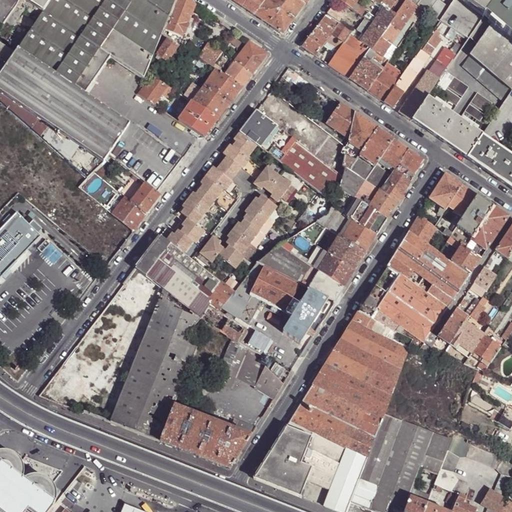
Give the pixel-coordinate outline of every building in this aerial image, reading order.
[(0,0),(0,23),(4,26),(11,18),(19,0),(0,0)] [(99,50),(112,31),(124,13),(105,0),(51,0),(43,12),(18,50),(85,95),(110,57),(99,50)] [(24,0),(43,12),(51,0),(24,0)] [(160,37),(162,34),(176,0),(105,0),(124,13),(160,37)] [(192,14),(195,6),(186,0),(177,0),(165,30),(182,38),(184,35),(187,25),(190,20),(192,14)] [(246,0),(241,6),(253,15),(264,0),(246,0)] [(266,0),(264,0),(253,15),(259,19),(264,22),(282,35),(294,19),(269,2),(266,0)] [(304,5),(296,0),(270,0),(269,2),(294,19),(304,5)] [(358,0),(337,0),(351,10),(356,3),(358,0)] [(417,7),(406,0),(405,0),(396,15),(383,33),(371,50),(376,54),(382,58),(382,57),(391,44),(400,32),(408,20),(417,7)] [(395,0),(373,0),(382,6),(384,7),(389,10),(396,0),(395,0)] [(399,0),(398,2),(396,0),(389,10),(396,15),(405,0),(399,0)] [(423,11),(440,22),(450,7),(439,0),(406,0),(417,7),(423,11)] [(477,27),(484,16),(478,12),(460,0),(454,0),(450,7),(440,22),(467,40),(469,37),(477,27)] [(460,0),(478,12),(486,0),(460,0)] [(495,0),(486,0),(478,12),(484,16),(495,0)] [(511,0),(495,0),(484,16),(511,39),(511,0)] [(351,10),(362,18),(365,13),(367,11),(356,3),(351,10)] [(336,13),(332,7),(330,9),(327,13),(337,20),(340,15),(336,13)] [(383,33),(396,15),(389,10),(384,7),(381,11),(373,22),(371,24),(383,33)] [(423,11),(417,7),(408,20),(412,22),(414,23),(423,11)] [(112,31),(152,57),(160,37),(124,13),(112,31)] [(363,18),(367,21),(369,18),(370,16),(365,13),(362,18),(363,18)] [(331,35),(338,25),(325,16),(301,47),(315,57),(327,41),(331,35)] [(484,33),(477,44),(462,66),(504,101),(511,89),(511,39),(484,16),(477,27),(484,33)] [(412,22),(408,20),(400,32),(404,34),(412,22)] [(371,50),(383,33),(371,24),(369,27),(363,36),(359,42),(370,49),(371,50)] [(344,43),(349,35),(351,33),(338,25),(331,35),(344,43)] [(477,27),(469,37),(477,44),(484,33),(477,27)] [(143,80),(146,73),(152,57),(112,31),(99,50),(110,57),(143,80)] [(439,34),(434,31),(403,75),(394,87),(403,94),(426,61),(441,40),(437,38),(439,34)] [(400,32),(391,44),(393,43),(396,45),(395,46),(396,47),(405,35),(404,34),(400,32)] [(243,39),(236,35),(230,42),(237,47),(243,39)] [(339,50),(344,43),(331,35),(327,41),(339,50)] [(363,59),(370,49),(359,42),(356,40),(349,35),(344,43),(339,50),(328,66),(349,79),(363,59)] [(167,63),(179,46),(177,45),(167,38),(156,55),(167,63)] [(0,42),(0,76),(16,53),(0,42)] [(268,55),(249,42),(234,61),(252,75),(268,55)] [(439,80),(456,55),(463,46),(457,43),(451,51),(445,48),(441,55),(428,73),(439,80)] [(217,60),(221,53),(207,44),(197,58),(208,65),(211,67),(214,62),(217,60)] [(371,50),(370,49),(363,59),(369,63),(371,60),(373,57),(376,54),(371,50)] [(108,155),(129,125),(85,95),(18,50),(16,53),(0,76),(0,92),(48,126),(102,163),(108,155)] [(382,58),(376,54),(373,57),(380,62),(381,60),(383,58),(382,57),(382,58)] [(204,72),(208,65),(197,58),(193,56),(189,62),(204,72)] [(369,63),(363,59),(349,79),(364,90),(379,70),(369,63)] [(371,60),(369,63),(379,70),(381,71),(383,68),(371,60)] [(252,75),(234,61),(223,76),(242,88),(248,80),(252,75)] [(214,70),(216,70),(219,65),(217,63),(217,64),(214,62),(211,67),(214,70)] [(383,68),(381,71),(367,92),(383,103),(394,87),(403,75),(387,63),(383,68)] [(191,103),(218,120),(227,108),(234,98),(242,88),(223,76),(216,70),(214,70),(201,89),(192,83),(182,97),(191,103)] [(379,70),(364,90),(367,92),(381,71),(379,70)] [(405,102),(407,104),(427,74),(425,72),(405,102)] [(400,114),(410,121),(426,98),(439,80),(428,73),(427,74),(407,104),(400,114)] [(154,105),(167,87),(151,76),(138,94),(154,105)] [(468,88),(453,78),(447,87),(462,97),(468,88)] [(159,109),(172,90),(167,87),(154,105),(159,109)] [(403,94),(394,87),(383,103),(392,109),(403,94)] [(0,102),(40,137),(48,126),(0,92),(0,102)] [(270,92),(266,97),(273,102),(276,97),(270,92)] [(460,99),(450,93),(446,99),(456,106),(460,99)] [(491,103),(476,93),(470,103),(485,113),(491,103)] [(426,98),(410,121),(434,137),(450,114),(443,109),(438,106),(426,98)] [(218,120),(191,103),(179,121),(192,130),(200,136),(204,138),(218,120)] [(349,140),(355,113),(345,107),(340,103),(325,124),(349,140)] [(474,118),(478,112),(468,105),(464,111),(474,118)] [(243,127),(239,132),(240,133),(258,147),(268,154),(273,147),(284,132),(275,125),(255,111),(243,127)] [(362,152),(377,129),(355,113),(349,140),(348,143),(362,152)] [(450,114),(434,137),(443,142),(458,119),(450,114)] [(284,132),(296,142),(307,150),(315,138),(291,121),(291,122),(282,116),(275,125),(284,132)] [(443,142),(466,158),(481,136),(481,135),(471,128),(465,124),(458,119),(443,142)] [(378,162),(393,139),(377,129),(362,152),(361,153),(359,156),(375,166),(378,162)] [(198,138),(200,136),(192,130),(190,133),(197,138),(198,138)] [(167,241),(171,244),(185,255),(194,243),(196,245),(206,233),(197,226),(224,190),(226,192),(233,183),(232,182),(237,175),(242,169),(243,170),(250,160),(249,159),(258,147),(240,133),(234,141),(236,143),(233,148),(231,146),(223,155),(227,158),(222,164),(217,171),(214,168),(201,184),(203,186),(196,195),(194,193),(183,208),(185,210),(182,215),(188,219),(182,227),(185,229),(181,233),(179,231),(175,236),(173,234),(167,241)] [(466,158),(474,163),(488,141),(481,136),(466,158)] [(399,165),(408,150),(393,139),(378,162),(393,172),(399,165)] [(474,163),(511,189),(511,157),(488,141),(474,163)] [(327,198),(343,177),(332,169),(311,153),(307,150),(296,142),(281,164),(327,198)] [(311,153),(332,169),(338,160),(317,144),(311,153)] [(273,147),(268,154),(280,163),(285,156),(273,147)] [(424,160),(408,150),(399,165),(409,171),(415,175),(424,160)] [(346,168),(350,171),(352,168),(356,160),(344,156),(342,166),(346,168)] [(292,186),(268,168),(255,185),(262,191),(264,188),(273,195),(271,198),(279,204),(283,198),(292,186)] [(369,208),(379,190),(366,181),(350,171),(346,168),(343,177),(339,189),(352,197),(364,205),(369,208)] [(350,171),(366,181),(368,177),(370,174),(365,171),(363,175),(352,168),(350,171)] [(412,181),(415,175),(409,171),(403,179),(410,183),(412,181)] [(398,202),(410,183),(403,179),(393,172),(380,191),(398,202)] [(445,174),(429,200),(445,210),(448,207),(462,186),(445,174)] [(146,215),(160,196),(156,193),(144,183),(135,196),(130,202),(146,215)] [(292,186),(283,198),(287,202),(296,189),(292,186)] [(477,196),(462,186),(448,207),(463,217),(477,196)] [(387,219),(398,202),(380,191),(379,190),(369,208),(387,219)] [(130,202),(135,196),(130,192),(128,194),(127,193),(126,193),(123,197),(124,198),(130,202)] [(278,208),(263,196),(259,201),(257,199),(246,214),(248,215),(244,220),(245,221),(242,225),(239,223),(228,238),(231,240),(227,245),(230,247),(226,251),(220,246),(222,244),(214,238),(201,255),(214,264),(219,257),(236,270),(245,258),(243,256),(260,232),(260,231),(278,208)] [(493,207),(477,196),(463,217),(456,228),(472,238),(493,207)] [(361,209),(364,205),(352,197),(349,202),(361,209)] [(133,232),(146,215),(130,202),(124,198),(112,214),(133,232)] [(376,236),(387,219),(369,208),(364,205),(361,209),(358,214),(353,222),(376,236)] [(471,240),(486,251),(509,218),(493,207),(472,238),(471,240)] [(245,258),(236,270),(243,275),(252,263),(248,260),(266,236),(265,236),(283,212),(278,208),(260,231),(260,232),(243,256),(245,258)] [(339,237),(350,220),(348,219),(332,208),(330,214),(316,222),(319,224),(328,230),(339,237)] [(350,220),(353,222),(358,214),(353,211),(348,219),(350,220)] [(16,212),(0,228),(0,278),(41,236),(38,233),(42,228),(33,219),(28,224),(16,212)] [(408,233),(426,245),(436,229),(418,217),(408,233)] [(365,254),(376,236),(353,222),(350,220),(339,237),(365,254)] [(326,234),(328,230),(319,224),(317,227),(316,228),(326,234)] [(511,226),(495,251),(507,260),(511,252),(511,226)] [(452,234),(452,235),(462,242),(464,243),(468,238),(471,240),(472,238),(456,228),(452,234)] [(446,235),(449,238),(452,235),(452,234),(446,229),(443,233),(446,235)] [(387,268),(399,276),(447,310),(470,274),(451,261),(439,253),(435,251),(426,245),(408,233),(386,267),(387,268)] [(435,251),(439,253),(447,242),(449,238),(446,235),(435,251)] [(452,235),(449,238),(460,245),(462,242),(452,235)] [(160,236),(135,269),(146,277),(171,244),(167,241),(160,236)] [(355,270),(365,254),(339,237),(335,242),(328,254),(355,270)] [(447,242),(458,250),(461,246),(460,245),(449,238),(447,242)] [(328,254),(335,242),(330,239),(323,251),(328,254)] [(50,244),(45,240),(37,249),(42,253),(50,244)] [(293,250),(285,241),(278,245),(291,254),(293,250)] [(207,306),(209,303),(205,299),(199,294),(212,277),(185,255),(171,244),(146,277),(152,282),(157,286),(164,291),(200,319),(207,306)] [(335,302),(344,288),(317,271),(312,268),(291,254),(278,245),(257,263),(265,267),(299,284),(309,289),(328,299),(335,302)] [(470,274),(481,259),(465,248),(461,246),(458,250),(451,261),(470,274)] [(317,271),(328,254),(323,251),(312,268),(317,271)] [(344,288),(355,270),(328,254),(317,271),(344,288)] [(257,263),(250,271),(260,276),(265,267),(257,263)] [(292,317),(299,305),(291,300),(299,284),(265,267),(260,276),(250,271),(233,293),(219,310),(232,317),(234,318),(249,326),(260,307),(279,316),(282,311),(284,313),(284,312),(292,317)] [(496,277),(501,269),(497,267),(492,274),(496,277)] [(387,268),(358,313),(387,327),(390,329),(403,335),(409,338),(412,333),(377,309),(399,276),(387,268)] [(486,271),(483,269),(469,289),(482,298),(496,277),(492,274),(486,271)] [(377,309),(412,333),(424,342),(431,332),(432,333),(447,310),(399,276),(377,309)] [(219,310),(233,293),(219,282),(205,299),(209,303),(209,302),(219,310)] [(164,291),(157,286),(152,294),(159,299),(161,300),(164,291)] [(310,327),(328,299),(309,289),(299,305),(292,317),(283,332),(300,344),(306,334),(310,327)] [(117,407),(166,426),(174,407),(177,397),(197,346),(185,336),(199,321),(200,319),(164,291),(161,300),(159,299),(117,407)] [(470,316),(480,301),(475,298),(465,314),(457,309),(438,337),(437,337),(450,345),(465,323),(470,316)] [(487,301),(482,298),(480,301),(470,316),(478,321),(487,309),(484,307),(487,301)] [(38,396),(73,411),(93,386),(105,370),(111,358),(121,339),(124,334),(130,322),(131,321),(109,303),(38,396)] [(236,342),(244,328),(232,321),(234,318),(232,317),(230,320),(224,317),(217,312),(207,306),(200,319),(199,321),(231,339),(236,342)] [(358,313),(353,321),(383,335),(383,334),(385,330),(387,327),(358,313)] [(311,436),(366,458),(383,415),(384,413),(409,347),(400,343),(400,342),(386,335),(383,334),(383,335),(353,321),(330,357),(336,361),(332,368),(326,364),(287,426),(311,436)] [(136,326),(130,322),(124,334),(130,338),(136,326)] [(483,335),(465,323),(450,345),(456,350),(459,346),(471,354),(472,352),(483,336),(483,335)] [(507,338),(511,331),(511,323),(503,335),(507,338)] [(313,337),(316,332),(310,327),(306,334),(313,337)] [(431,346),(437,337),(438,337),(432,333),(431,332),(424,342),(431,346)] [(409,338),(403,335),(400,342),(400,343),(409,347),(412,340),(409,338)] [(500,349),(483,336),(472,352),(490,364),(500,349)] [(130,343),(121,339),(111,358),(120,363),(130,343)] [(247,349),(236,342),(231,339),(214,381),(230,389),(235,378),(247,349)] [(459,346),(456,350),(468,358),(471,354),(459,346)] [(254,387),(262,370),(257,367),(262,358),(247,349),(235,378),(254,387)] [(330,357),(326,364),(332,368),(336,361),(330,357)] [(93,386),(100,392),(101,393),(108,383),(111,383),(121,363),(120,363),(111,358),(105,370),(93,386)] [(264,367),(266,369),(270,362),(262,358),(257,367),(262,370),(264,367)] [(269,372),(277,380),(284,369),(275,364),(269,372)] [(274,400),(283,385),(277,380),(269,372),(266,369),(264,367),(262,370),(254,387),(254,388),(262,392),(269,397),(274,400)] [(82,415),(83,413),(100,392),(93,386),(73,411),(82,415)] [(266,402),(269,397),(262,392),(258,398),(266,402)] [(268,408),(274,400),(269,397),(266,402),(264,405),(268,408)] [(196,405),(186,401),(184,406),(193,410),(196,405)] [(110,424),(159,443),(166,426),(117,407),(110,424)] [(166,426),(159,443),(178,450),(192,414),(174,407),(166,426)] [(192,414),(178,450),(197,458),(211,422),(192,414)] [(350,503),(370,511),(374,500),(381,480),(401,421),(383,415),(366,458),(360,476),(350,503)] [(244,434),(247,425),(233,420),(232,423),(230,429),(244,434)] [(373,511),(404,511),(410,497),(413,490),(422,468),(439,474),(452,439),(401,421),(381,480),(389,483),(382,503),(374,500),(370,511),(373,511)] [(197,458),(215,465),(230,429),(211,422),(197,458)] [(250,437),(255,428),(247,425),(244,434),(250,437)] [(306,447),(311,436),(287,426),(254,479),(300,497),(308,476),(311,467),(301,463),(306,447)] [(229,470),(250,437),(244,434),(230,429),(215,465),(229,470)] [(339,465),(360,476),(366,458),(311,436),(306,447),(339,465)] [(501,511),(507,499),(511,486),(511,460),(454,436),(452,439),(439,474),(435,484),(442,488),(452,491),(459,494),(454,506),(452,511),(475,511),(477,509),(464,504),(470,485),(458,480),(453,474),(460,457),(467,457),(497,469),(501,474),(494,491),(490,489),(481,504),(488,508),(486,511),(501,511)] [(332,485),(339,465),(306,447),(301,463),(311,467),(308,476),(317,480),(316,481),(327,485),(327,483),(332,485)] [(0,452),(0,461),(25,480),(25,473),(24,466),(20,459),(17,456),(11,453),(7,452),(1,452),(0,452)] [(0,511),(50,511),(57,504),(56,502),(25,480),(0,461),(0,511)] [(324,506),(338,511),(346,511),(350,503),(360,476),(339,465),(332,485),(324,506)] [(31,477),(25,480),(56,502),(57,499),(57,494),(56,489),(54,486),(53,485),(49,481),(45,478),(42,477),(38,476),(31,477)] [(389,483),(381,480),(374,500),(382,503),(389,483)] [(410,497),(427,504),(430,496),(413,490),(410,497)] [(459,494),(452,491),(448,502),(454,506),(459,494)] [(501,511),(511,511),(511,502),(509,500),(511,496),(511,495),(510,494),(507,499),(501,511)] [(423,511),(427,504),(410,497),(404,511),(423,511)]
